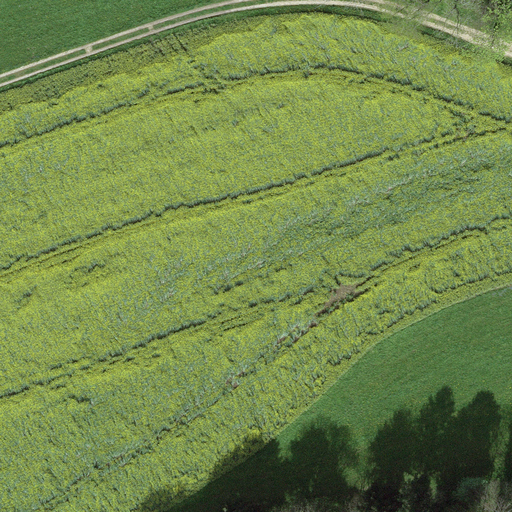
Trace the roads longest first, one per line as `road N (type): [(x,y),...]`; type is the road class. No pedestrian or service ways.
road 1 (track): [(0,77),(258,0)]
road 2 (track): [(325,0),(383,8),(511,59)]
